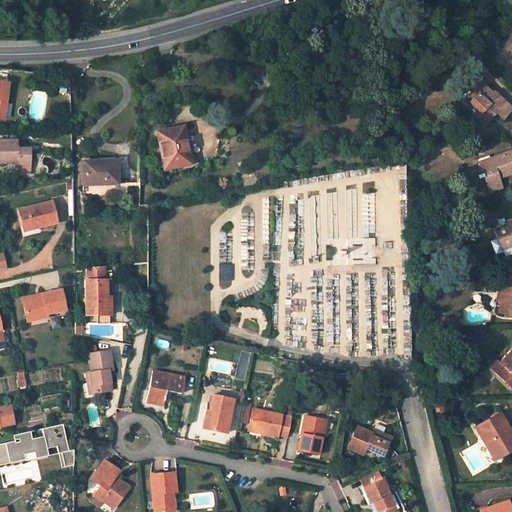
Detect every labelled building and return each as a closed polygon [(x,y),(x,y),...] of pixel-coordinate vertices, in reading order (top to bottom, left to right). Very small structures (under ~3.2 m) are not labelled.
[(484,49),(495,60),(501,54),(506,58),(511,64),(511,48),(504,40),(496,49),(490,43),(484,49)] [(506,58),(501,54),(495,60),(500,65),(506,58)] [(483,126),(495,113),(502,119),(511,110),(493,93),(492,95),(476,80),(472,77),(469,75),(467,76),(463,80),(462,81),(463,82),(468,88),(472,92),(463,101),(476,113),(473,116),(483,126)] [(183,128),(157,133),(164,170),(175,167),(174,164),(190,160),(186,143),(190,142),(188,132),(184,133),(183,128)] [(17,142),(0,142),(0,164),(17,164),(17,168),(25,168),(29,163),(30,162),(29,150),(17,150),(17,142)] [(194,163),(190,142),(186,143),(190,160),(191,164),(194,163)] [(511,173),(511,152),(479,163),(488,192),(500,188),(497,179),(511,173)] [(103,161),(83,162),(83,185),(117,184),(117,165),(108,165),(103,165),(103,161)] [(25,168),(17,168),(18,176),(29,175),(29,163),(25,168)] [(51,203),(19,210),(23,228),(40,224),(41,227),(57,223),(51,203)] [(511,220),(505,223),(504,220),(498,223),(500,228),(494,230),(501,250),(511,245),(511,220)] [(219,265),(220,279),(233,278),(232,264),(219,265)] [(85,299),(85,316),(104,316),(104,299),(106,299),(107,281),(105,281),(106,267),(87,269),(86,281),(85,281),(85,299)] [(511,277),(506,276),(499,313),(511,315),(511,277)] [(64,310),(61,291),(41,295),(41,299),(23,303),(27,322),(48,317),(47,314),(64,310)] [(457,321),(443,321),(444,330),(458,330),(457,321)] [(511,351),(500,364),(503,366),(496,373),(509,385),(511,381),(511,351)] [(108,379),(107,373),(111,372),(110,363),(108,353),(87,356),(90,374),(85,376),(87,384),(90,384),(92,395),(110,392),(108,379)] [(153,372),(146,402),(148,405),(156,406),(164,403),(166,392),(182,396),(185,378),(153,372)] [(233,400),(212,396),(208,413),(211,414),(208,430),(227,434),(233,400)] [(0,427),(14,425),(10,406),(0,408),(0,427)] [(291,418),(252,410),(248,428),(262,431),(261,434),(277,437),(277,436),(287,438),(291,418)] [(208,413),(206,412),(202,429),(208,430),(211,414),(208,413)] [(511,436),(499,414),(475,428),(495,461),(511,450),(511,439),(511,438),(511,437),(511,436)] [(321,420),(304,417),(297,451),(318,455),(321,438),(318,437),(321,420)] [(49,456),(47,449),(57,447),(58,454),(61,453),(69,451),(63,424),(21,434),(22,441),(15,443),(15,441),(0,444),(0,465),(10,463),(9,458),(34,453),(36,459),(49,456)] [(371,434),(356,427),(347,448),(362,455),(365,449),(383,456),(390,438),(373,430),(371,434)] [(87,451),(89,443),(74,440),(74,448),(87,451)] [(74,465),(74,450),(69,451),(61,453),(64,467),(74,465)] [(118,471),(103,460),(90,479),(100,486),(95,495),(103,501),(105,498),(116,506),(129,487),(117,480),(116,482),(112,479),(114,477),(118,471)] [(153,511),(166,511),(170,511),(168,493),(172,493),(175,492),(173,473),(150,475),(153,511)] [(363,489),(382,480),(379,473),(360,482),(363,489)] [(395,511),(388,497),(390,496),(382,480),(363,489),(370,505),(372,504),(375,511),(395,511)] [(114,509),(116,506),(105,498),(103,501),(114,509)] [(510,511),(507,502),(479,511),(510,511)]
